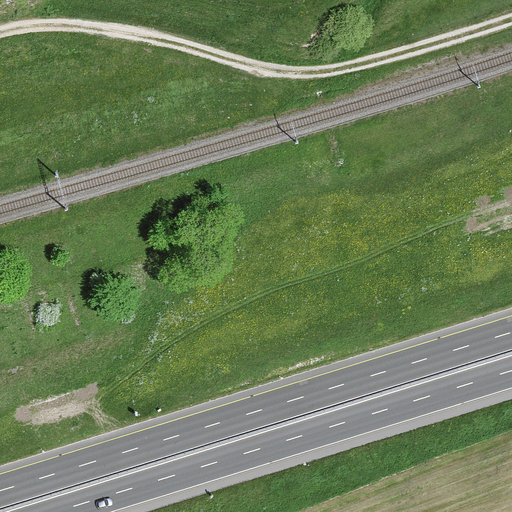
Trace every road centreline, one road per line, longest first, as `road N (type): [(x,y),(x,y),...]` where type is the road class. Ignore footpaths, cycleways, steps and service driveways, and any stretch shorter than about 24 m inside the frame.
road 1 (primary): [(511,331),(0,490)]
road 2 (track): [(0,31),(66,23),(291,72),(351,65),(511,19)]
road 3 (primary): [(56,511),(511,371)]
